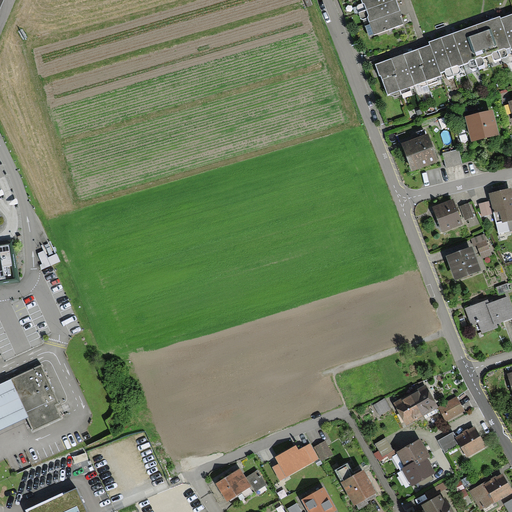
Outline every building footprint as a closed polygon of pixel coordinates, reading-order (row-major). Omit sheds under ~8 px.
[(361,0),(365,10),(393,0),(361,0)] [(396,0),(393,0),(365,10),(369,23),(400,11),(396,0)] [(402,16),(400,11),(369,23),(373,35),(403,24),(400,16),(402,16)] [(511,17),(501,21),(511,50),(511,52),(511,17)] [(500,19),(490,23),(501,54),(511,50),(501,21),(500,19)] [(478,27),(489,58),(501,54),(490,23),(478,27)] [(478,27),(465,32),(476,63),(489,58),(478,27)] [(453,36),(464,67),(476,63),(465,32),(453,36)] [(453,36),(441,40),(452,71),(464,67),(453,36)] [(430,48),(440,75),(452,71),(441,40),(429,44),(430,48)] [(430,48),(417,53),(428,84),(441,79),(440,75),(430,48)] [(403,58),(414,89),(428,84),(417,53),(403,58)] [(400,93),(414,89),(403,58),(389,63),(400,93)] [(400,93),(389,63),(376,67),(387,98),(400,93)] [(491,116),(468,121),(472,143),(496,139),(491,116)] [(427,140),(405,148),(413,172),(435,164),(427,140)] [(458,153),(443,156),(445,167),(460,163),(458,153)] [(511,192),(492,197),(498,225),(511,221),(511,192)] [(454,203),(435,209),(443,232),(462,225),(454,203)] [(491,215),(489,204),(479,206),(482,217),(491,215)] [(468,206),(462,208),(466,220),(472,218),(468,206)] [(476,252),(450,261),(457,282),(480,274),(475,261),(491,256),(484,236),(472,241),(476,252)] [(9,247),(0,248),(0,286),(15,284),(9,247)] [(487,303),(465,312),(473,334),(511,319),(511,316),(506,301),(489,307),(487,303)] [(43,367),(8,382),(25,419),(31,433),(62,419),(57,408),(61,406),(43,367)] [(0,430),(25,419),(8,382),(0,385),(0,430)] [(418,391),(411,395),(423,416),(439,408),(425,385),(417,389),(418,391)] [(407,426),(423,416),(411,395),(402,401),(400,398),(393,402),(407,426)] [(457,400),(440,409),(447,422),(463,413),(457,400)] [(372,408),(377,416),(388,410),(384,402),(372,408)] [(461,445),(465,454),(482,445),(474,431),(457,440),(453,434),(438,442),(444,454),(461,445)] [(386,440),(375,446),(381,456),(392,450),(386,440)] [(323,443),(315,448),(322,460),(331,455),(323,443)] [(400,456),(408,469),(428,458),(420,445),(400,456)] [(278,460),(287,476),(310,463),(303,452),(297,455),(294,451),(278,460)] [(434,476),(426,460),(404,472),(413,487),(434,476)] [(337,474),(356,508),(375,497),(363,476),(354,481),(347,468),(337,474)] [(239,474),(218,488),(228,502),(251,487),(255,493),(265,486),(256,474),(245,482),(239,474)] [(480,511),(511,493),(502,476),(470,494),(480,511)] [(83,511),(75,493),(34,511),(83,511)] [(167,499),(165,493),(147,500),(149,506),(167,499)] [(333,511),(323,493),(305,503),(310,511),(333,511)] [(189,511),(182,499),(163,510),(164,511),(189,511)] [(425,511),(449,511),(443,501),(425,511)]
